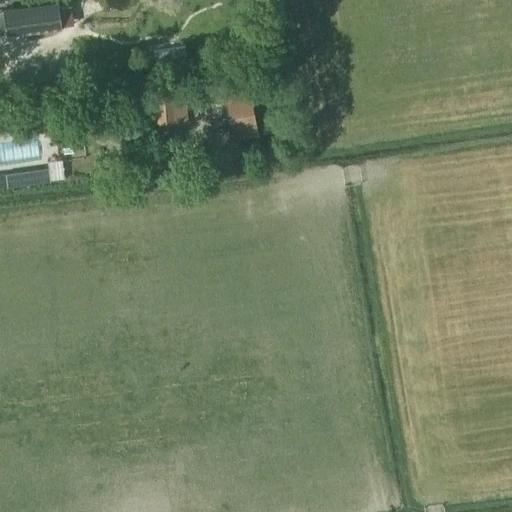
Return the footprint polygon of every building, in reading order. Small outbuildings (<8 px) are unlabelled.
[(5,36),(60,29),(57,2),(2,9),(3,12),(0,12),(0,34),(5,34),(5,36)] [(185,46),(154,51),(156,68),(188,62),(185,46)] [(225,104),(250,99),(248,85),(222,89),(225,104)] [(157,127),(174,125),(188,124),(185,87),(171,88),(154,90),(157,127)] [(229,127),(255,123),(250,99),(225,104),(229,127)] [(0,141),(0,157),(0,162),(44,160),(43,139),(0,141)]
